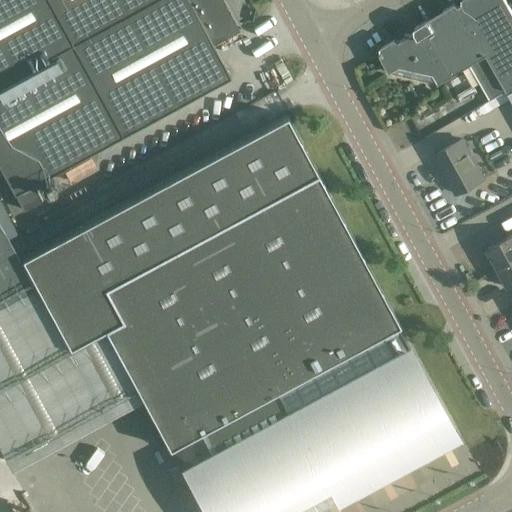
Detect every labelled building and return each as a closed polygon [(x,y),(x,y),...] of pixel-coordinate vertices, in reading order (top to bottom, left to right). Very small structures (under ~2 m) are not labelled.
[(0,0),(0,168),(23,211),(41,200),(32,184),(230,76),(212,42),(237,28),(221,0),(0,0)] [(379,53),(391,72),(400,66),(434,74),(439,83),(441,82),(466,68),(471,65),(491,100),(507,92),(511,88),(511,12),(505,0),(463,0),(463,4),(459,6),(455,4),(443,11),(443,15),(431,22),(427,20),(415,27),(415,32),(411,34),(405,33),(404,39),(399,41),(395,39),(381,47),(381,52),(379,53)] [(286,116),(22,259),(70,347),(107,327),(208,511),(291,511),(331,490),(335,498),(458,431),(286,116)] [(462,140),(435,155),(456,194),(484,179),(462,140)] [(0,240),(10,235),(0,217),(0,240)] [(511,235),(487,249),(498,268),(511,260),(511,235)] [(443,251),(449,262),(476,247),(469,236),(443,251)] [(511,260),(498,268),(508,288),(511,285),(511,260)] [(0,458),(3,468),(14,468),(44,458),(53,458),(53,443),(60,463),(149,433),(64,432),(64,433),(53,437),(44,436),(44,417),(19,426),(14,412),(0,417),(0,458)]
